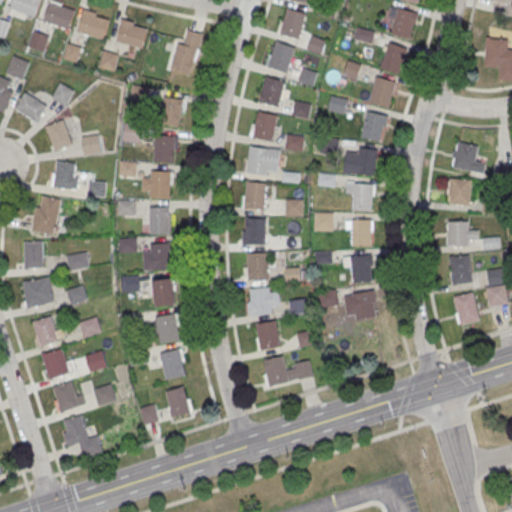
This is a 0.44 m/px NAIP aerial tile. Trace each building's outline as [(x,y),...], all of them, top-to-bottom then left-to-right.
[(13,0),(41,0),(36,18),(10,9),(13,0)] [(511,4),(511,9),(511,15),(511,0),(491,0),(491,1),(511,4)] [(49,3),(75,12),(69,30),(43,22),(49,3)] [(416,13),(409,39),(390,34),(397,8),(416,13)] [(305,15),(299,40),(281,35),(287,10),(305,15)] [(84,13),(109,21),(104,40),(78,32),(84,13)] [(122,20),(134,24),(134,26),(147,30),(142,49),(116,42),(122,20)] [(177,44),(171,70),(190,75),(196,50),(199,51),(203,35),(188,31),(184,46),(177,44)] [(35,32),(49,37),(43,53),(29,48),(35,32)] [(311,36),(326,41),(322,55),(306,51),(311,36)] [(511,49),(510,49),(510,38),(485,39),(486,68),(498,68),(498,80),(511,80),(511,49)] [(295,49),(287,74),(269,67),(278,43),(295,49)] [(407,50),(398,75),(380,69),(389,43),(407,50)] [(65,57),(75,60),(79,49),(69,45),(65,57)] [(115,69),(117,54),(101,53),(100,67),(115,69)] [(12,57),(27,62),(21,78),(6,73),(12,57)] [(346,61),(361,65),(357,80),(342,76),(346,61)] [(302,68),(317,73),(313,87),(298,83),(302,68)] [(0,110),(5,112),(13,92),(7,89),(11,80),(0,76),(0,110)] [(395,83),(387,109),(369,103),(376,77),(395,83)] [(285,83),(278,108),(260,103),(267,78),(285,83)] [(66,105),(75,90),(60,82),(52,97),(66,105)] [(48,105),(26,91),(15,108),(37,122),(48,105)] [(333,96),(348,100),(344,115),(328,111),(333,96)] [(183,101),(178,128),(159,124),(164,98),(183,101)] [(294,102),(311,105),(308,120),(292,116),(294,102)] [(278,117),(272,142),(253,138),(260,112),(278,117)] [(386,117),(380,143),(362,139),(368,112),(386,117)] [(72,143),(62,117),(45,124),(55,150),(72,143)] [(124,140),(139,141),(140,126),(125,125),(124,140)] [(102,150),(97,133),(80,137),(84,154),(102,150)] [(175,137),(172,164),(153,162),(156,135),(175,137)] [(288,135),(304,137),(301,152),(286,150),(288,135)] [(324,138),(340,142),(335,157),(320,152),(324,138)] [(479,147),(475,162),(485,164),(483,174),(453,167),(458,143),(479,147)] [(281,151),(278,173),(267,172),(266,177),(247,174),(251,147),(281,151)] [(378,150),(375,177),(356,174),(359,148),(378,150)] [(77,190),(79,164),(56,161),(53,187),(77,190)] [(135,175),(135,161),(119,161),(119,175),(135,175)] [(170,173),(169,200),(150,199),(151,172),(170,173)] [(471,181),(470,206),(449,204),(451,179),(471,181)] [(266,185),(264,212),(245,210),(247,183),(266,185)] [(373,185),(371,212),(352,211),(354,184),(373,185)] [(34,232),(56,235),(60,199),(38,196),(34,232)] [(286,215),(303,215),(303,198),(286,198),(286,215)] [(169,208),(169,235),(150,235),(150,208),(169,208)] [(314,229),(333,229),(333,211),(314,211),(314,229)] [(266,219),(266,246),(247,246),(247,219),(266,219)] [(371,220),(371,247),(352,247),(352,220),(371,220)] [(468,222),(467,249),(447,248),(448,221),(468,222)] [(500,246),(498,236),(482,240),(485,250),(500,246)] [(23,244),(41,242),(44,268),(25,269),(23,244)] [(171,244),(171,272),(144,272),(143,253),(151,252),(151,245),(171,244)] [(316,251),(316,262),(331,262),(331,250),(316,251)] [(90,266),(86,251),(67,256),(71,271),(90,266)] [(266,253),(268,280),(249,281),(247,254),(266,253)] [(370,256),(372,282),(353,284),(350,257),(370,256)] [(469,257),(471,283),(452,285),(449,258),(469,257)] [(286,280),(298,280),(298,268),(286,268),(286,280)] [(486,270),(490,305),(508,303),(505,283),(503,268),(486,270)] [(23,283),(49,279),(54,303),(46,304),(46,305),(27,308),(23,283)] [(171,280),(175,307),(156,309),(152,282),(171,280)] [(66,291),(84,285),(89,301),(71,307),(66,291)] [(269,288),(273,315),(254,317),(250,291),(269,288)] [(336,304),(336,291),(322,291),(322,304),(336,304)] [(372,291),(376,318),(357,320),(353,294),(372,291)] [(473,294),(479,320),(460,324),(454,298),(473,294)] [(289,301),(292,314),(307,311),(304,298),(289,301)] [(176,315),(179,342),(160,344),(157,318),(176,315)] [(33,323),(51,317),(59,342),(41,348),(33,323)] [(80,323),(98,317),(103,333),(85,339),(80,323)] [(276,322),(281,348),(262,352),(257,325),(276,322)] [(297,333),(300,346),(316,342),(313,329),(297,333)] [(44,355),(61,349),(69,374),(51,380),(44,355)] [(180,350),(186,376),(167,380),(161,354),(180,350)] [(85,357),(102,351),(108,367),(90,373),(85,357)] [(130,352),(131,365),(146,364),(145,351),(130,352)] [(283,356),(289,382),(270,387),(264,360),(283,356)] [(54,389),(71,383),(79,408),(61,413),(54,389)] [(93,391),(111,385),(116,401),(99,407),(93,391)] [(165,394),(183,388),(191,413),(173,418),(165,394)] [(143,407),(143,422),(155,421),(155,407),(143,407)] [(64,422),(81,416),(89,440),(98,437),(103,453),(84,459),(79,444),(67,448),(63,435),(68,433),(64,422)]
